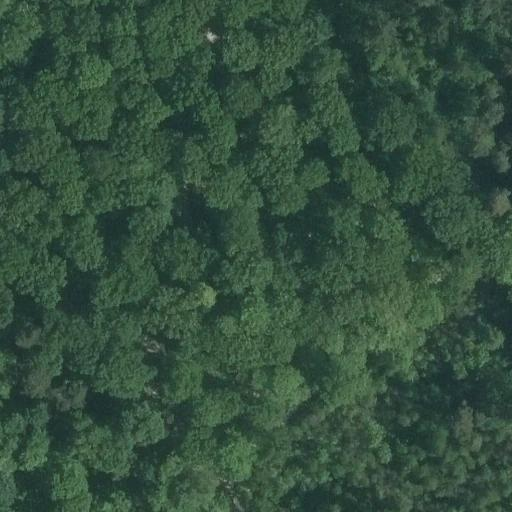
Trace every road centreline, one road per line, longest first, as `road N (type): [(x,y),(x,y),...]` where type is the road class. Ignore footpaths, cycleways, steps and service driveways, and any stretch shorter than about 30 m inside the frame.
road 1 (track): [(4,0),(13,103),(102,296),(163,374),(242,511)]
road 2 (track): [(163,374),(182,272),(179,162)]
road 3 (track): [(179,162),(180,102),(219,0)]
